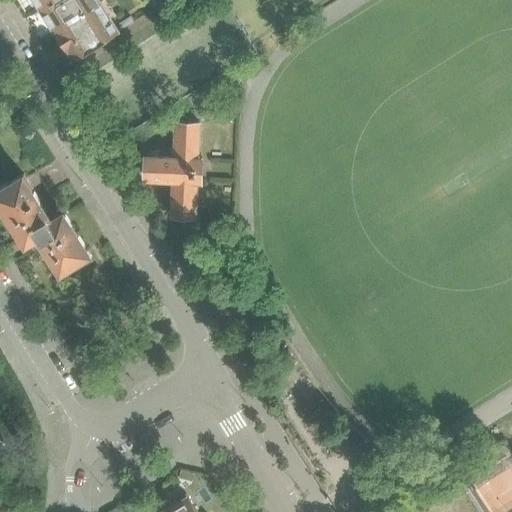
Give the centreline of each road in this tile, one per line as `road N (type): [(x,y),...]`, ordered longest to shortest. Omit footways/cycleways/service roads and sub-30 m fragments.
road 1 (residential): [(208,385),(0,26)]
road 2 (residential): [(0,290),(75,409),(102,431)]
road 3 (residential): [(288,511),(208,385)]
